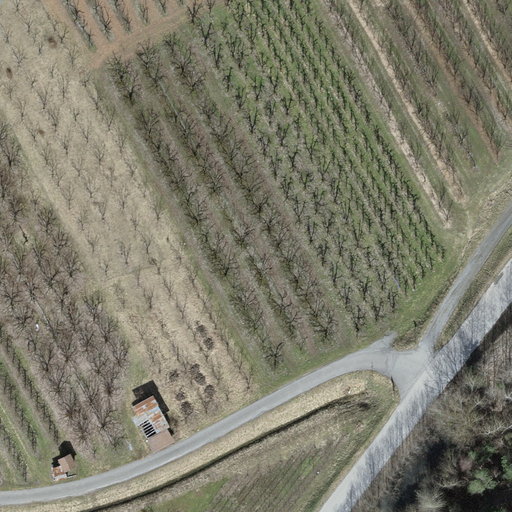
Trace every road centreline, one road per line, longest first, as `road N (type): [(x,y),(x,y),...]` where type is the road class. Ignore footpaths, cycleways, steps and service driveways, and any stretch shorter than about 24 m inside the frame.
road 1 (track): [(0,497),(70,489),(146,464),(354,361),(384,359),(433,388)]
road 2 (unclassified): [(336,511),(511,280)]
road 3 (track): [(511,210),(413,374)]
